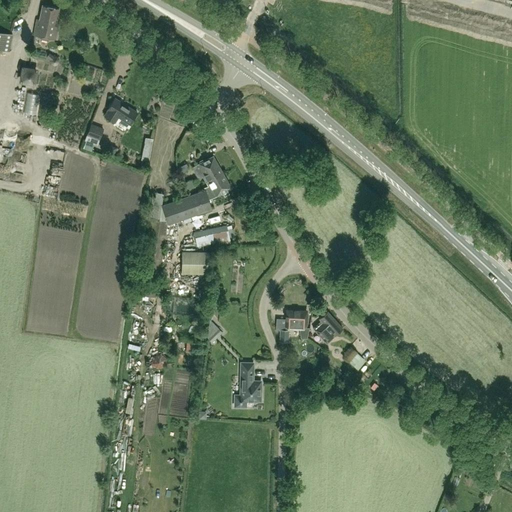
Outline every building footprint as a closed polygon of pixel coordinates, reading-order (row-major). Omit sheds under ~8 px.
[(39,18),(39,19),(39,21),(35,21),(35,22),(36,22),(33,35),(55,40),(59,23),(56,22),(58,8),(42,5),(39,18)] [(0,49),(8,51),(12,34),(0,31),(0,49)] [(38,68),(21,65),(18,82),(35,86),(38,68)] [(137,112),(132,109),(114,98),(107,109),(108,110),(104,115),(114,122),(118,116),(124,121),(129,124),(137,112)] [(162,100),(156,116),(168,120),(168,119),(177,123),(183,108),(162,100)] [(87,134),(99,139),(102,130),(103,129),(91,124),(87,134)] [(152,139),(144,137),(140,159),(148,161),(152,139)] [(117,147),(110,144),(106,151),(114,154),(117,147)] [(206,182),(222,173),(213,156),(191,167),(198,178),(202,176),(206,182)] [(176,168),(179,174),(188,169),(186,163),(176,168)] [(104,171),(102,183),(139,188),(139,181),(135,181),(136,175),(104,171)] [(222,173),(206,182),(208,186),(203,187),(204,189),(150,208),(137,294),(156,297),(167,224),(211,208),(208,199),(214,197),(222,192),(224,196),(229,193),(227,190),(231,187),(222,173)] [(192,179),(184,183),(186,190),(194,187),(192,179)] [(193,232),(196,246),(229,239),(226,225),(193,232)] [(181,251),(181,273),(208,274),(209,251),(181,251)] [(80,287),(78,297),(89,300),(91,290),(80,287)] [(306,323),(305,323),(306,311),(286,310),(285,327),(299,327),(299,338),(305,338),(309,328),(306,327),(306,323)] [(319,318),(321,321),(313,328),(326,343),(342,328),(327,311),(319,318)] [(222,332),(210,319),(207,338),(211,342),(222,332)] [(279,340),(288,341),(288,330),(280,329),(279,340)] [(186,342),(185,352),(195,353),(196,343),(186,342)] [(350,346),(342,356),(348,362),(357,353),(350,346)] [(154,373),(167,368),(162,355),(149,360),(154,373)] [(241,362),(240,395),(235,395),(235,407),(245,407),(245,400),(260,401),(260,381),(252,381),(253,363),(241,362)] [(144,409),(139,412),(148,425),(152,421),(144,409)] [(127,428),(125,422),(118,423),(120,430),(127,428)]
